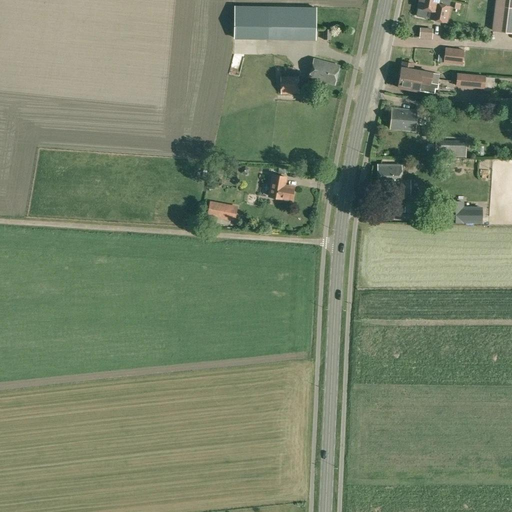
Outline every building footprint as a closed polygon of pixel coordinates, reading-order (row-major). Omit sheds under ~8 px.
[(418,8),(416,16),(425,18),(426,10),(431,11),(436,12),(434,20),(446,22),(449,7),(448,7),(450,0),(448,0),(419,0),(418,8)] [(511,0),(495,0),(492,30),(511,32),(511,0)] [(235,6),(234,38),(266,38),(316,39),(316,8),(266,7),(235,6)] [(424,32),(424,40),(437,40),(437,32),(424,32)] [(443,61),(443,63),(462,65),(462,62),(463,60),(464,50),(445,48),(444,54),(443,61)] [(334,85),(339,65),(314,59),(309,78),(334,85)] [(402,62),(401,68),(398,87),(418,91),(418,90),(434,93),(435,88),(437,89),(438,84),(430,83),(431,78),(432,73),(421,71),(412,70),(413,64),(402,62)] [(453,81),(455,75),(445,73),(444,79),(453,81)] [(491,83),(492,78),(485,77),(485,76),(456,73),(455,86),(484,89),(485,83),(491,83)] [(281,94),(299,94),(299,76),(280,77),(281,94)] [(415,131),(417,110),(391,108),(390,129),(415,131)] [(466,157),(466,141),(435,140),(435,157),(466,157)] [(424,211),(424,195),(410,195),(410,181),(401,181),(401,165),(377,165),(377,185),(401,185),(401,196),(405,196),(405,211),(424,211)] [(217,166),(216,176),(217,176),(221,177),(222,177),(224,167),(217,166)] [(291,200),(294,187),(285,185),(286,177),(272,175),(269,196),(291,200)] [(481,208),(462,208),(462,201),(446,201),(445,222),(462,222),(462,223),(481,223),(481,208)] [(233,220),(234,214),(226,212),(227,206),(210,203),(208,215),(233,220)]
